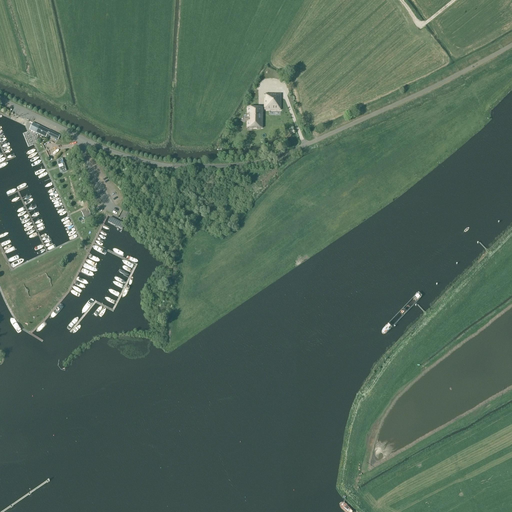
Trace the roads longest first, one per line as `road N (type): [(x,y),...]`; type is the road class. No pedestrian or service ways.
road 1 (unclassified): [(261,162),(399,106),(511,46)]
road 2 (unclassified): [(261,162),(150,162),(0,99)]
